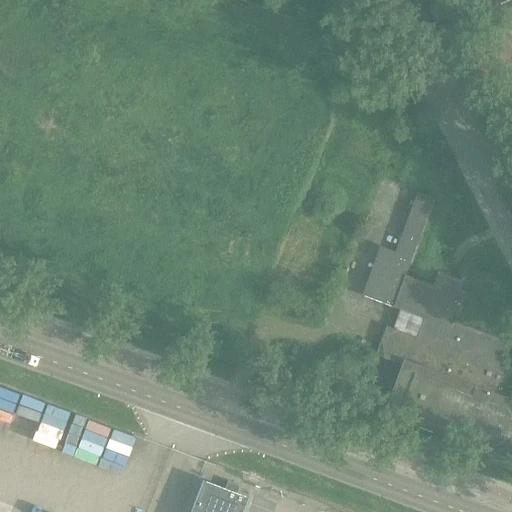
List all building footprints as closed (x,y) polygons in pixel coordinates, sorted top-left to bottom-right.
[(511,0),(497,0),(498,1),(487,6),(491,15),(502,10),(506,18),(511,14),(511,0)] [(408,162),(400,182),(410,186),(418,166),(408,162)] [(381,252),(365,297),(394,308),(395,305),(429,318),(421,339),(417,338),(395,330),(384,359),(402,366),(406,367),(389,412),(502,454),(504,449),(508,450),(511,451),(511,372),(500,368),(501,365),(504,358),(508,346),(454,326),(451,324),(448,323),(450,316),(454,317),(459,319),(468,293),(461,290),(455,288),(442,283),(437,282),(434,290),(404,279),(405,277),(406,276),(418,243),(433,202),(419,197),(397,257),(381,252)] [(369,401),(384,406),(386,398),(372,393),(369,401)] [(225,490),(203,481),(191,511),(243,511),(248,499),(237,494),(240,487),(228,482),(225,490)]
